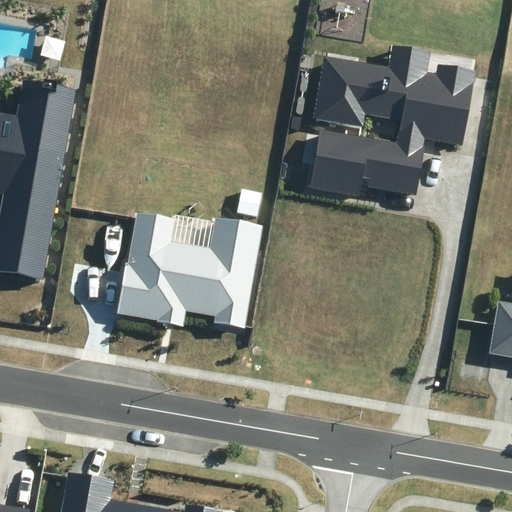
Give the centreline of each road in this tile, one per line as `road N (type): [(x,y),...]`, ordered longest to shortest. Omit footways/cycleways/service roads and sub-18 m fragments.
road 1 (residential): [(0,382),(356,445)]
road 2 (residential): [(356,445),(511,472)]
